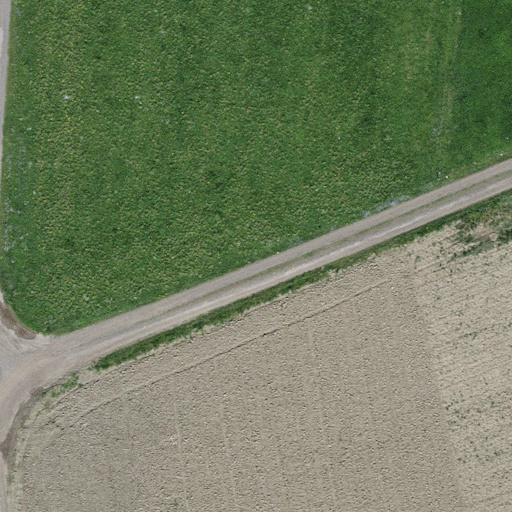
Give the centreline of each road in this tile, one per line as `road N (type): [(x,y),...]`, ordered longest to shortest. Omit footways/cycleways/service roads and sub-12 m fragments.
road 1 (track): [(0,378),(511,169)]
road 2 (track): [(0,207),(8,0)]
